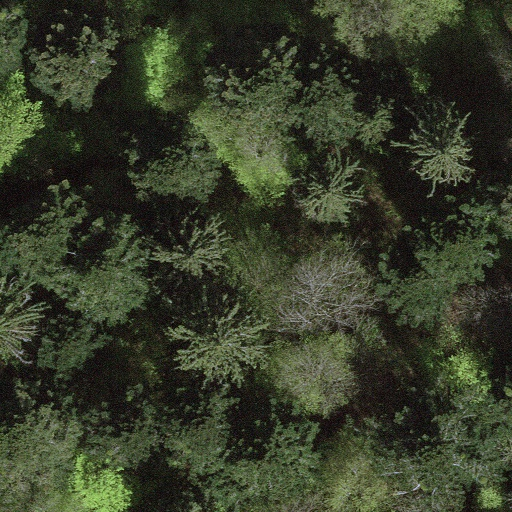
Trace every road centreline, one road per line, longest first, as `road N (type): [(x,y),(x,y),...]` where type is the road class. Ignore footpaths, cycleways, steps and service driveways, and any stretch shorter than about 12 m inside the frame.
road 1 (motorway): [(253,0),(511,473)]
road 2 (motorway): [(0,397),(63,511)]
